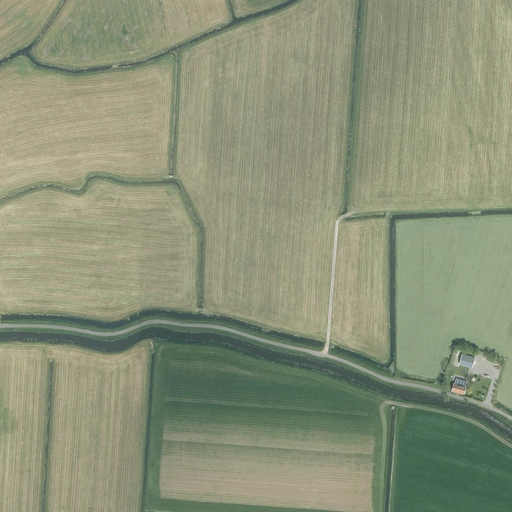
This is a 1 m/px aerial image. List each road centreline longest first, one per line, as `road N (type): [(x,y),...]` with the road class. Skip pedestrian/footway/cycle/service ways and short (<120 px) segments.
road 1 (unclassified): [(511,419),(214,326),(155,321),(113,334),(0,326)]
road 2 (track): [(325,355),(336,222),(347,214)]
